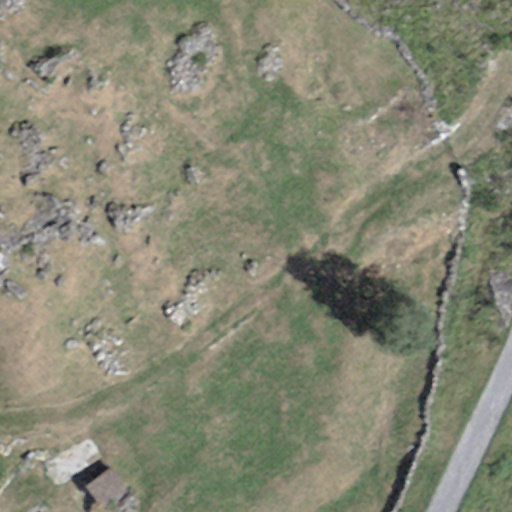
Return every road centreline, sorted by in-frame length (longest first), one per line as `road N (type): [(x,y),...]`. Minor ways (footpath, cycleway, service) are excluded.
road 1 (track): [(511,85),(459,121),(409,176),(148,370),(67,423),(0,431)]
road 2 (unclassified): [(511,351),(439,511)]
